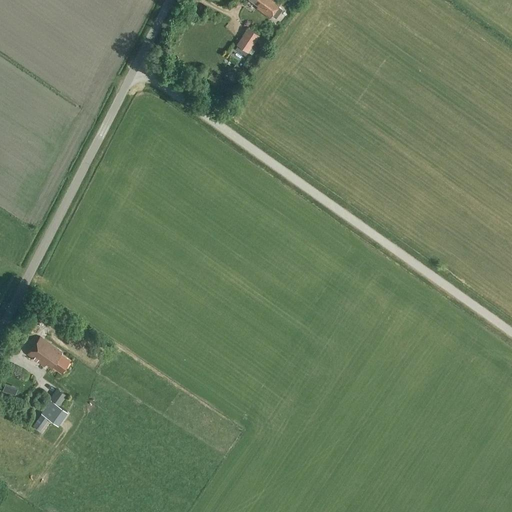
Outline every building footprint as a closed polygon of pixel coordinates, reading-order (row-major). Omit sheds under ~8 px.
[(235,11),(244,16),(250,5),(240,0),(235,11)] [(248,0),(258,7),(256,9),(269,18),(280,3),(275,0),(248,0)] [(244,56),(247,53),(258,37),(247,28),(236,44),(237,45),(235,49),(244,56)] [(39,337),(27,355),(44,367),(46,364),(52,367),(52,366),(61,373),(70,360),(61,354),(62,352),(39,337)] [(50,399),(50,400),(41,413),(32,425),(40,431),(49,419),(52,421),(61,408),(58,406),(67,396),(57,390),(50,399)]
